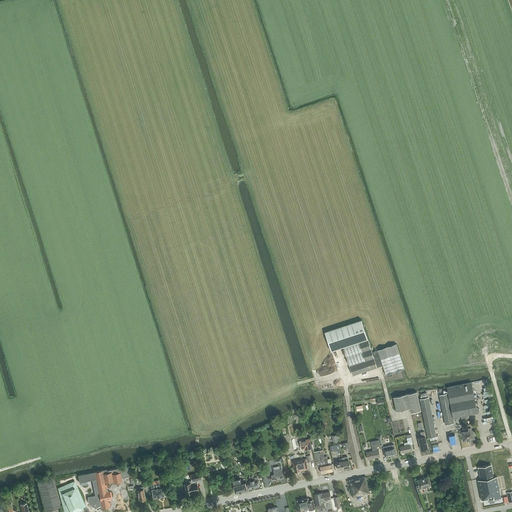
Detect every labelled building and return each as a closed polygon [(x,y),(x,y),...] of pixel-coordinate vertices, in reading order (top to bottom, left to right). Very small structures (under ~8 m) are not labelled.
[(332,351),(368,339),(361,320),(325,332),(332,351)] [(387,375),(405,369),(397,344),(373,352),(376,358),(375,358),(369,340),(344,348),(353,376),(378,368),(383,366),(387,375)] [(454,418),(461,416),(462,419),(470,418),(469,415),(478,413),(471,382),(447,388),(454,418)] [(393,398),(395,403),(397,412),(410,409),(411,413),(421,411),(417,393),(393,398)] [(427,418),(427,420),(431,420),(431,412),(428,412),(428,415),(422,415),(422,418),(427,418)] [(422,437),(418,438),(421,450),(427,448),(428,448),(424,431),(420,432),(422,437)] [(312,449),(310,439),(300,441),(302,450),(305,449),(305,450),(312,449)] [(373,451),(366,452),(368,459),(380,457),(379,450),(378,450),(377,446),(380,446),(379,440),(371,442),(373,451)] [(405,446),(400,447),(401,453),(402,453),(402,454),(403,454),(405,454),(405,453),(405,452),(411,451),(410,445),(409,445),(408,442),(404,443),(405,446)] [(394,448),(394,445),(383,447),(385,457),(396,454),(395,448),(394,448)] [(322,473),(328,472),(325,460),(324,457),(323,450),(314,452),(317,467),(320,466),(322,473)] [(324,457),(325,460),(328,472),(334,471),(332,464),(329,464),(327,456),(324,457)] [(342,458),(343,461),(344,469),(351,468),(349,459),(349,458),(347,456),(342,457),(342,458)] [(295,472),(308,469),(307,462),(306,462),(306,458),(293,461),(295,472)] [(482,500),(487,499),(488,501),(501,498),(497,477),(494,478),(492,465),(478,467),(481,480),(478,481),(482,500)] [(107,470),(78,475),(80,483),(87,481),(92,480),(95,496),(88,497),(88,500),(89,502),(90,504),(92,506),(94,507),(97,507),(99,506),(102,506),(102,508),(110,507),(108,500),(112,500),(110,491),(108,491),(107,488),(104,483),(113,481),(114,483),(122,481),(122,478),(132,476),(130,466),(122,468),(107,471),(107,470)] [(273,480),(284,478),(282,469),(274,470),(275,474),(272,475),(273,480)] [(189,481),(189,483),(185,484),(187,493),(193,492),(193,491),(199,490),(197,484),(196,484),(196,480),(202,479),(201,473),(191,475),(192,481),(189,481)] [(254,488),(260,487),(257,477),(255,478),(255,480),(254,480),(253,476),(251,476),(254,488)] [(46,510),(61,506),(53,477),(38,481),(46,510)] [(369,494),(366,477),(349,480),(353,497),(358,496),(369,494)] [(421,489),(432,485),(429,477),(418,480),(419,485),(416,486),(419,493),(422,492),(421,489)] [(236,493),(248,490),(246,482),(242,483),(241,479),(233,481),(236,493)] [(77,486),(75,481),(58,485),(64,511),(80,511),(80,509),(86,506),(78,486),(77,486)] [(151,490),(153,498),(165,496),(163,487),(161,487),(160,484),(151,486),(150,486),(151,490)] [(143,487),(137,488),(137,490),(139,501),(141,501),(143,502),(144,501),(144,500),(145,500),(143,487)] [(326,500),(331,499),(330,492),(321,494),(320,493),(314,494),(317,509),(326,507),(325,502),(327,501),(326,500)] [(308,498),(298,501),(300,509),(303,508),(304,511),(308,510),(307,507),(309,507),(310,510),(312,509),(315,509),(313,501),(310,502),(309,503),(308,498)] [(27,503),(20,505),(22,511),(28,511),(29,511),(27,503)]
